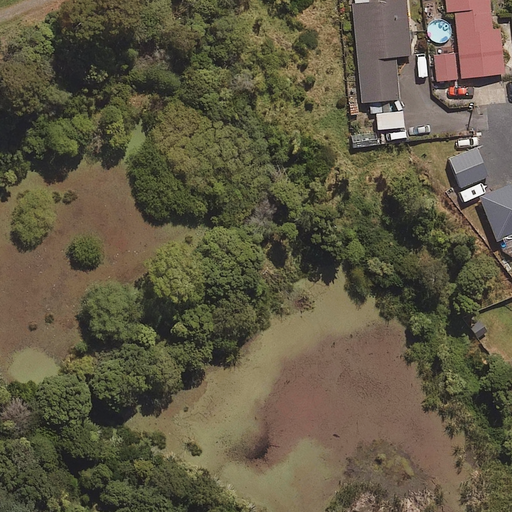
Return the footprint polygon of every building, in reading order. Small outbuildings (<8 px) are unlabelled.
[(410,54),(404,0),(350,0),(360,101),(398,97),(394,55),(410,54)] [(498,27),(490,28),(487,0),(443,0),(445,10),(453,9),(457,48),(460,77),(503,72),(498,27)] [(433,79),(455,79),(455,48),(433,48),(433,79)] [(375,127),(402,126),(401,111),(375,112),(375,127)] [(458,186),(486,175),(476,147),(448,158),(458,186)] [(511,181),(479,195),(496,239),(511,232),(511,181)]
